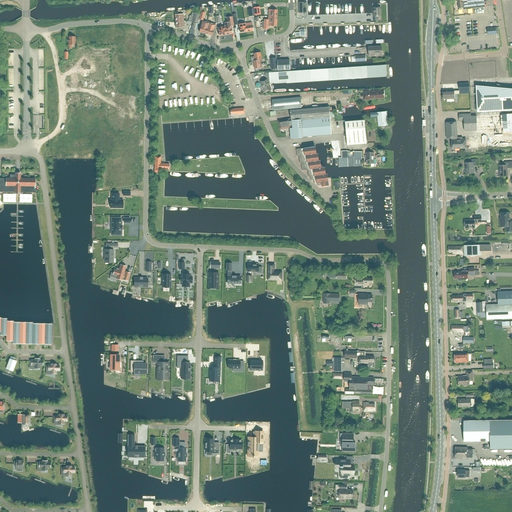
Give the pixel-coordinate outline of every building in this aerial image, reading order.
[(457,0),(458,8),(463,7),(463,9),(486,6),(485,0),(457,0)] [(192,13),(191,16),(189,16),(188,19),(187,19),(187,20),(184,19),(184,20),(191,22),(191,21),(197,23),(199,15),(193,13),(193,14),(192,13)] [(276,26),(276,23),(276,16),(268,16),(268,20),(264,19),(263,29),(268,29),(268,26),(276,26)] [(227,22),(223,22),(225,35),(231,34),(230,26),(233,26),(231,17),(227,17),(227,22)] [(199,32),(205,34),(207,26),(208,23),(202,21),(202,22),(199,32)] [(214,24),(208,23),(207,26),(205,34),(211,36),(214,24)] [(382,56),(381,46),(368,47),(369,56),(382,56)] [(254,53),(255,61),(253,61),(255,68),(261,67),(260,60),(262,60),(260,52),(254,53)] [(278,60),(278,71),(290,70),(289,60),(278,60)] [(271,90),(269,84),(271,84),(274,83),(274,84),(289,83),(367,78),(386,76),(386,65),(297,71),(265,73),(267,80),(261,82),(264,92),(271,90)] [(459,83),(459,94),(470,94),(469,86),(469,83),(462,83),(459,83)] [(511,86),(509,86),(506,86),(503,86),(500,85),(497,84),(497,85),(497,89),(478,86),(479,111),(511,109),(511,86)] [(454,99),(454,90),(443,91),(443,99),(454,99)] [(364,100),(369,100),(369,99),(384,98),(384,91),(377,91),(363,92),(364,100)] [(273,110),(302,108),(301,97),(272,100),(273,110)] [(288,120),(279,122),(280,128),(292,126),(292,128),(290,128),(291,138),(302,138),(302,137),(331,134),(330,117),(329,107),(304,109),(290,110),(291,119),(288,119),(288,120)] [(377,117),(378,126),(388,125),(387,111),(370,113),(370,117),(377,117)] [(511,113),(502,114),(503,129),(503,134),(504,133),(503,132),(511,131),(511,113)] [(472,130),(477,130),(476,116),(471,116),(471,114),(459,114),(459,121),(464,121),(464,131),(472,130)] [(502,114),(476,116),(477,130),(503,129),(502,114)] [(345,121),(347,145),(367,144),(364,120),(345,121)] [(456,122),(446,123),(447,138),(451,138),(457,138),(457,137),(456,122)] [(466,148),(469,147),(469,149),(482,148),(481,136),(468,136),(468,140),(466,140),(462,140),(462,137),(457,137),(457,138),(451,138),(452,149),(466,148)] [(316,154),(315,147),(309,147),(309,145),(304,146),(304,148),(296,149),(297,157),(299,156),(300,164),(301,163),(302,171),(307,170),(308,177),(310,177),(310,180),(314,180),(314,183),(317,183),(317,186),(322,185),(322,186),(327,186),(326,182),(328,181),(327,174),(326,174),(325,167),(323,167),(323,165),(321,166),(320,161),(319,161),(318,154),(316,154)] [(339,167),(361,166),(362,166),(361,152),(353,152),(349,152),(349,151),(347,151),(342,151),(342,158),(339,158),(339,167)] [(374,164),(374,152),(366,152),(366,156),(365,156),(365,160),(366,160),(366,164),(374,164)] [(161,156),(154,156),(154,172),(160,172),(160,169),(169,170),(169,164),(160,163),(161,156)] [(476,166),(476,159),(471,159),(471,163),(465,163),(466,174),(474,173),(473,166),(476,166)] [(510,168),(510,162),(504,162),(504,165),(499,165),(499,176),(507,176),(507,168),(510,168)] [(0,178),(0,191),(15,192),(15,193),(16,193),(19,193),(20,193),(20,192),(34,192),(34,186),(35,179),(20,179),(20,175),(10,175),(10,179),(0,178)] [(123,208),(123,200),(119,200),(119,193),(111,193),(111,200),(110,200),(110,208),(123,208)] [(509,213),(507,213),(501,213),(501,220),(500,220),(500,227),(505,227),(506,232),(511,231),(511,221),(510,222),(510,219),(509,219),(509,213)] [(481,222),(481,216),(474,217),(474,220),(465,220),(465,228),(475,228),(475,222),(481,222)] [(112,218),(111,229),(113,229),(113,234),(120,234),(120,222),(120,218),(118,218),(112,218)] [(480,251),(480,245),(464,245),(464,256),(480,255),(480,251)] [(113,249),(104,249),(104,263),(113,263),(113,249)] [(277,280),(277,278),(281,278),(282,272),(274,272),(274,264),(268,264),(268,280),(277,280)] [(126,266),(120,265),(119,269),(116,268),(116,270),(114,270),(113,274),(117,275),(116,278),(121,280),(122,279),(123,279),(123,280),(127,281),(129,273),(126,272),(125,273),(124,272),(126,266)] [(259,265),(248,265),(247,271),(258,271),(258,273),(262,273),(262,267),(259,267),(259,265)] [(478,271),(474,271),(474,267),(468,267),(468,275),(474,275),(478,275),(478,271)] [(462,280),(462,278),(462,275),(467,275),(467,270),(461,270),(461,272),(454,272),(454,278),(458,278),(458,280),(462,280)] [(168,273),(160,273),(160,287),(168,286),(168,273)] [(218,285),(218,273),(209,273),(209,285),(218,285)] [(191,283),(192,276),(189,276),(189,274),(182,274),(182,277),(180,277),(180,281),(182,281),(182,285),(189,285),(189,283),(191,283)] [(357,277),(357,280),(357,284),(363,284),(363,283),(372,283),(372,278),(366,278),(366,275),(357,275),(357,277)] [(238,276),(227,276),(227,282),(235,283),(235,284),(240,284),(241,277),(238,277),(238,276)] [(139,278),(134,278),(134,286),(147,287),(147,278),(142,278),(142,277),(140,277),(139,278)] [(511,318),(511,291),(497,292),(498,304),(486,305),(487,320),(511,318)] [(330,293),(324,293),(323,303),(329,304),(329,301),(339,301),(339,294),(330,294),(330,293)] [(359,294),(358,304),(368,304),(368,302),(372,302),(372,295),(364,295),(364,294),(359,294)] [(374,362),(374,356),(365,356),(365,352),(344,351),(344,357),(357,357),(357,356),(359,356),(358,363),(367,363),(369,362),(374,362)] [(453,361),(455,361),(455,362),(464,362),(468,362),(468,353),(464,354),(454,354),(454,359),(453,359),(453,361)] [(119,355),(110,355),(110,368),(119,368),(119,355)] [(152,363),(158,363),(158,377),(167,377),(167,370),(167,369),(167,367),(167,363),(164,362),(164,356),(153,355),(152,363)] [(183,356),(176,356),(176,369),(181,369),(181,380),(189,380),(189,362),(183,362),(183,356)] [(214,362),(214,367),(212,367),(212,370),(210,370),(209,370),(209,374),(210,374),(210,380),(213,380),(213,381),(218,381),(218,376),(220,377),(220,367),(220,362),(220,357),(214,356),(214,362)] [(14,358),(10,357),(10,359),(9,359),(7,365),(8,365),(7,368),(12,370),(13,367),(14,367),(16,361),(14,360),(14,358)] [(341,371),(342,358),(333,357),(333,371),(341,371)] [(31,360),(30,360),(30,363),(31,363),(31,365),(34,365),(34,368),(39,368),(39,365),(42,365),(43,360),(39,360),(39,359),(35,359),(35,360),(31,360)] [(243,366),(243,361),(239,361),(239,360),(228,360),(228,368),(239,368),(239,366),(243,366)] [(146,373),(146,364),(142,364),(142,362),(140,362),(140,361),(130,361),(130,369),(134,369),(134,373),(146,373)] [(262,363),(262,361),(250,361),(250,370),(262,370),(262,364),(263,364),(263,363),(262,363)] [(48,365),(46,365),(46,368),(48,368),(48,370),(51,370),(51,373),(56,373),(56,370),(59,370),(59,365),(56,365),(56,364),(51,364),(51,365),(48,365)] [(473,380),(472,371),(466,372),(466,376),(465,376),(466,376),(458,376),(458,384),(464,384),(464,385),(469,385),(469,381),(473,380)] [(374,378),(351,377),(351,373),(344,373),(344,381),(349,382),(349,389),(345,389),(345,394),(354,394),(372,394),(372,390),(367,390),(367,385),(374,385),(374,378)] [(471,407),(474,407),(474,399),(470,399),(458,399),(458,407),(471,407)] [(351,413),(353,413),(353,414),(359,413),(359,400),(352,401),(352,402),(342,402),(342,409),(351,408),(351,413)] [(363,411),(365,411),(373,411),(373,410),(375,410),(375,404),(369,404),(369,403),(363,403),(363,411)] [(30,414),(21,414),(21,424),(26,424),(30,424),(30,414)] [(55,416),(54,416),(54,418),(55,418),(55,421),(58,421),(58,424),(63,424),(63,421),(66,421),(67,416),(63,416),(63,414),(59,414),(59,415),(55,415),(55,416)] [(511,419),(511,420),(465,421),(465,442),(480,441),(486,441),(490,441),(490,449),(511,448),(511,419)] [(354,434),(340,433),(340,439),(342,439),(342,451),(355,451),(355,442),(352,442),(352,440),(353,440),(354,434)] [(247,439),(247,452),(255,452),(255,439),(256,439),(256,435),(249,435),(249,439),(247,439)] [(134,438),(128,438),(127,457),(144,458),(145,446),(134,446),(134,438)] [(212,453),(219,453),(219,443),(213,443),(213,439),(211,439),(207,439),(205,439),(205,451),(206,451),(212,451),(212,453)] [(241,449),(241,441),(229,440),(229,445),(226,445),(226,453),(230,453),(230,448),(241,449)] [(472,457),(473,449),(467,449),(467,447),(455,447),(454,458),(467,459),(467,457),(472,457)] [(155,452),(153,452),(153,457),(155,457),(155,461),(164,461),(164,448),(155,448),(155,452)] [(186,448),(177,448),(177,452),(175,452),(175,457),(177,457),(177,461),(186,461),(186,448)] [(354,472),(354,468),(353,468),(353,464),(349,464),(349,460),(337,459),(337,466),(340,467),(343,467),(343,473),(340,472),(340,478),(348,478),(348,476),(353,476),(353,472),(354,472)] [(39,462),(37,462),(37,465),(39,465),(39,467),(42,467),(42,470),(47,470),(47,467),(50,467),(50,462),(47,462),(47,461),(42,461),(42,462),(39,462)] [(63,467),(61,467),(61,470),(63,470),(63,472),(66,472),(66,475),(71,475),(71,472),(74,472),(74,467),(71,467),(71,466),(66,466),(66,467),(63,467)] [(335,490),(339,490),(339,498),(341,498),(341,499),(346,499),(346,498),(351,498),(351,496),(353,496),(353,495),(354,494),(353,493),(352,492),(352,490),(347,490),(347,485),(335,485),(335,490)]
